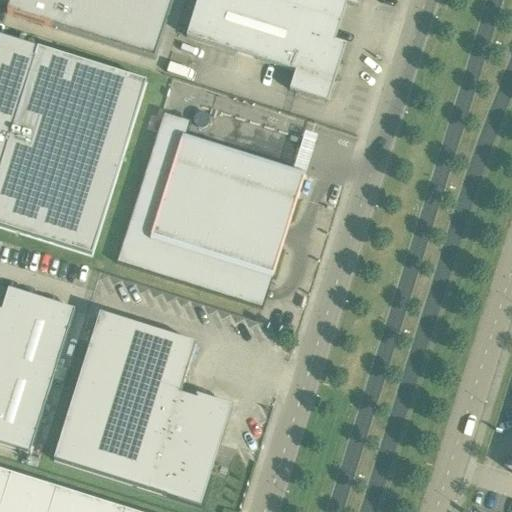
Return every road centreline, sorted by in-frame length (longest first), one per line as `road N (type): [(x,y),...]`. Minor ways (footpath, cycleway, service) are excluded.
road 1 (unclassified): [(427,0),(267,511)]
road 2 (secondary): [(493,0),(334,511)]
road 3 (secondary): [(368,511),(511,78)]
road 4 (unclassified): [(433,511),(511,261)]
